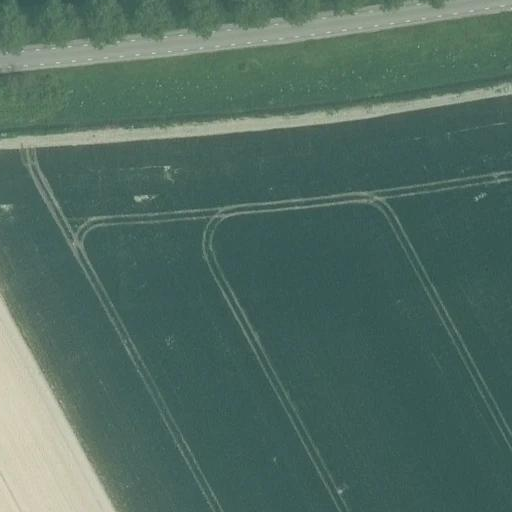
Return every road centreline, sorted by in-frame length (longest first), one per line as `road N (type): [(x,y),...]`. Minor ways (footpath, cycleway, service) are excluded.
road 1 (track): [(0,110),(459,60),(511,43)]
road 2 (tertiary): [(496,0),(0,61)]
